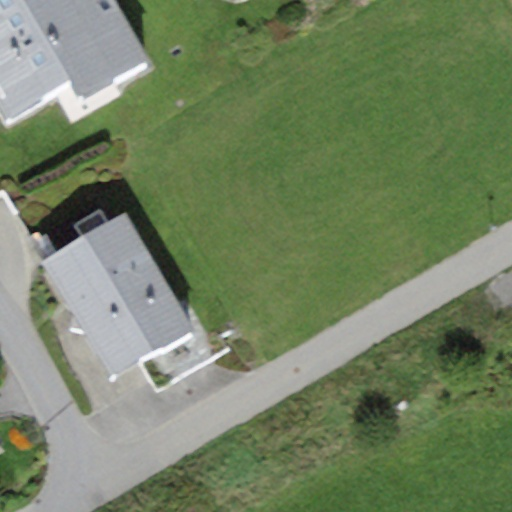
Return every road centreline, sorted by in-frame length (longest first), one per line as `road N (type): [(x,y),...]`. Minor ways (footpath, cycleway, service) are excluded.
road 1 (residential): [(101,482),(511,244)]
road 2 (residential): [(0,332),(101,482)]
